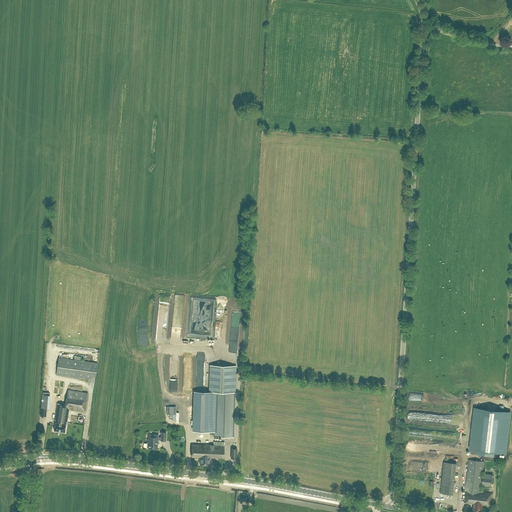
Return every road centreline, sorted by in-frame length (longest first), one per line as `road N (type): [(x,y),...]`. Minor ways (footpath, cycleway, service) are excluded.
road 1 (tertiary): [(392,506),(423,26),(417,0)]
road 2 (tertiary): [(392,506),(32,457)]
